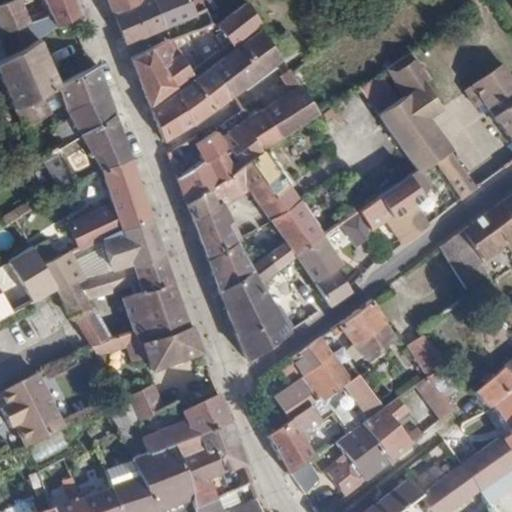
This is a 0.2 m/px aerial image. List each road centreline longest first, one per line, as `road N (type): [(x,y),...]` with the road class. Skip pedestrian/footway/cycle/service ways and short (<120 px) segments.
road 1 (residential): [(231,383),(86,0)]
road 2 (residential): [(231,383),(511,176)]
road 3 (residential): [(286,511),(231,383)]
